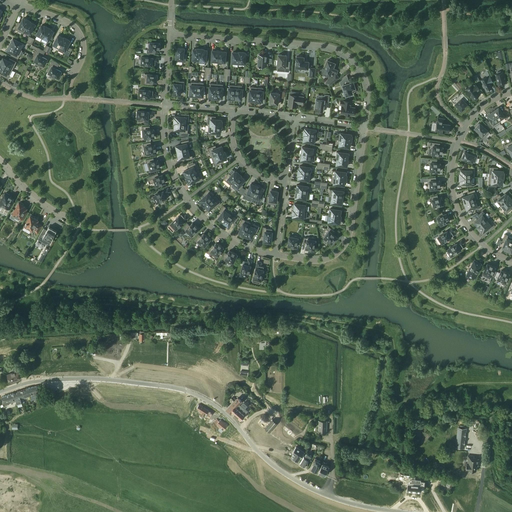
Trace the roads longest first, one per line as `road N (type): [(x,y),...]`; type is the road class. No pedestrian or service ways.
road 1 (unclassified): [(447,511),(348,497),(308,482),(211,402),(178,389),(73,379),(0,391)]
road 2 (residential): [(168,33),(339,50),(368,89),(364,128)]
road 3 (residential): [(511,93),(470,119),(451,173),(460,216),(483,244),(511,260)]
road 4 (residential): [(273,255),(229,241),(184,200),(164,152),(162,106)]
road 5 (residential): [(364,128),(345,245),(320,261),(273,255)]
